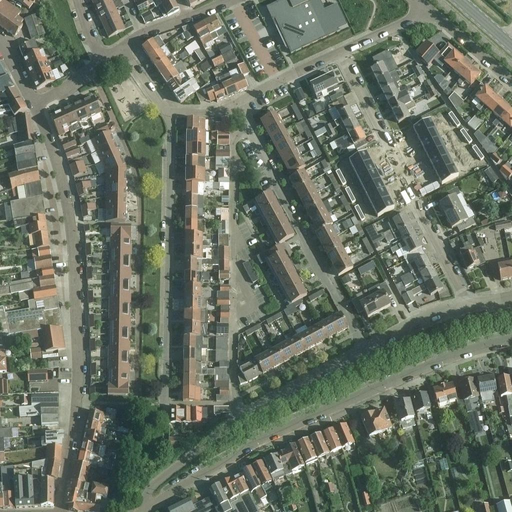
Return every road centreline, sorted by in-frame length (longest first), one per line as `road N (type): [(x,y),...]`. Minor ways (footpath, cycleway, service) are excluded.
road 1 (residential): [(59,511),(76,403),(72,245),(59,172),(33,104)]
road 2 (residential): [(149,506),(264,439),(381,386),(511,342)]
road 3 (residential): [(137,404),(139,188),(89,70)]
road 4 (residential): [(165,404),(167,114)]
road 5 (residential): [(466,305),(339,52)]
road 6 (residential): [(363,349),(235,104)]
road 7 (residential): [(149,506),(146,490),(241,417),(363,349)]
